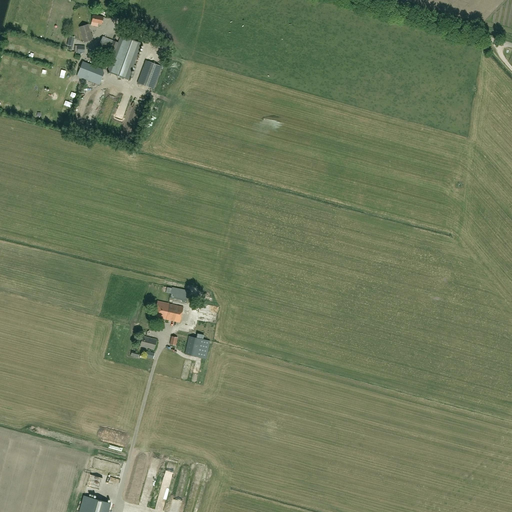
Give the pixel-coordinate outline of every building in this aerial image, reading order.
[(102,24),(103,17),(93,15),(92,22),(98,23),(102,24)] [(84,42),(93,40),(88,24),(79,27),(84,42)] [(103,36),(97,53),(113,58),(108,72),(128,79),(141,43),(121,36),(116,34),(113,40),(103,36)] [(77,76),(83,79),(99,85),(104,73),(103,69),(83,61),(77,76)] [(145,61),(137,83),(154,89),(162,67),(145,61)] [(186,301),(188,290),(172,287),(170,294),(163,292),(163,296),(170,298),(186,301)] [(180,323),(183,307),(157,301),(154,315),(157,316),(156,317),(160,318),(180,323)] [(154,349),(157,339),(143,336),(140,346),(154,349)] [(206,359),(210,341),(189,336),(185,354),(206,359)] [(108,511),(111,503),(84,496),(79,511),(108,511)]
